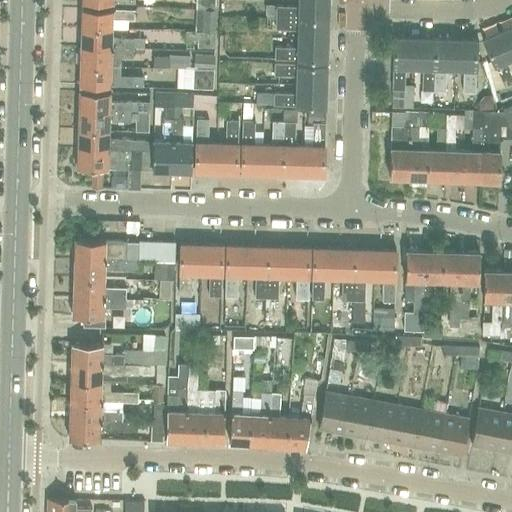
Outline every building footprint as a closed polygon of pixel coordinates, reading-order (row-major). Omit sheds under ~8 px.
[(214,10),(214,0),(193,0),(193,9),(214,10)] [(328,19),(328,0),(299,0),(299,6),(276,6),(276,18),(328,19)] [(80,16),(80,27),(112,29),(112,20),(134,21),(134,10),(83,8),(83,16),(80,16)] [(192,32),(200,32),(212,33),(214,33),(214,10),(193,9),(192,32)] [(299,29),(298,39),(327,40),(328,19),(276,18),(276,29),(299,29)] [(511,25),(502,30),(511,51),(511,25)] [(144,49),(144,48),(144,39),(133,39),(112,38),(112,29),(80,27),(80,39),(82,39),(81,46),(133,48),(133,49),(144,49)] [(511,58),(511,51),(502,30),(483,38),(504,86),(511,82),(511,74),(506,61),(511,58)] [(200,32),(192,32),(186,32),(186,40),(198,41),(198,47),(212,47),(212,33),(200,32)] [(414,37),(394,37),(392,90),(392,108),(402,108),(403,90),(404,90),(405,67),(414,67),(414,37)] [(435,38),(414,37),(414,67),(423,67),(422,90),(434,90),(435,38)] [(456,38),(435,38),(434,90),(445,90),(445,68),(455,69),(456,38)] [(456,38),(455,69),(463,69),(463,91),(475,91),(476,39),(456,38)] [(327,40),(298,39),(298,47),(275,46),(274,59),(327,60),(327,40)] [(79,66),(121,67),(121,58),(133,59),(133,49),(133,48),(81,46),(81,53),(79,53),(79,66)] [(167,68),(177,69),(188,69),(189,56),(167,55),(167,68)] [(213,70),(214,70),(215,56),(194,55),(194,69),(194,70),(213,70)] [(297,85),(326,85),(327,65),(274,63),(274,75),(297,75),(297,85)] [(132,77),(121,76),(121,67),(79,66),(79,77),(80,77),(80,85),(132,86),(132,87),(143,87),(144,77),(132,77)] [(212,89),(213,70),(194,70),(194,69),(191,69),(191,89),(212,89)] [(326,106),(326,85),(297,85),(296,94),(273,93),(273,105),(326,106)] [(110,92),(80,91),(80,93),(78,93),(78,103),(80,103),(79,110),(142,112),(149,112),(150,103),(131,103),(110,102),(110,92)] [(154,107),(174,107),(174,94),(155,94),(154,107)] [(183,107),(193,108),(193,94),(174,94),(174,107),(183,107)] [(77,117),(77,129),(109,130),(109,121),(130,122),(130,123),(142,123),(142,112),(79,110),(79,117),(77,117)] [(472,150),(463,149),(462,179),(480,179),(481,129),(482,111),(473,110),(472,150)] [(482,111),(481,129),(480,179),(499,180),(500,151),(501,138),(511,138),(511,129),(506,114),(504,111),(482,111)] [(390,177),(408,177),(410,113),(391,113),(390,147),(390,177)] [(427,128),(428,114),(410,113),(408,177),(426,178),(427,149),(418,148),(419,127),(427,128)] [(446,114),(428,114),(427,128),(437,128),(436,149),(427,149),(426,178),(444,178),(446,114)] [(462,179),(463,149),(454,149),(455,114),(446,114),(444,178),(462,179)] [(173,118),(163,118),(162,140),(153,140),(152,150),(145,150),(142,150),(141,169),(154,169),(154,172),(165,172),(165,170),(172,170),(173,118)] [(183,118),(173,118),(172,170),(179,170),(179,172),(189,173),(189,171),(191,171),(192,141),(182,141),(183,118)] [(216,171),(217,142),(208,142),(209,120),(196,119),(195,171),(216,171)] [(226,142),(217,142),(216,171),(237,172),(238,120),(226,120),(226,142)] [(262,173),(263,143),(254,143),(254,121),(243,120),(241,172),(262,173)] [(271,143),(263,143),(262,173),(282,173),(284,121),(272,121),(271,143)] [(303,174),(304,144),(295,144),(295,122),(284,121),(282,173),(303,174)] [(313,145),(304,144),(303,174),(324,175),(325,122),(320,122),(313,122),(313,145)] [(78,148),(142,150),(145,150),(145,141),(109,140),(109,130),(77,129),(76,141),(78,141),(78,148)] [(108,168),(141,169),(142,150),(78,148),(78,155),(76,155),(76,165),(78,165),(78,167),(108,168)] [(75,258),(138,260),(139,241),(76,239),(76,241),(74,241),(73,251),(75,251),(75,258)] [(174,261),(175,242),(139,241),(138,260),(140,260),(164,261),(174,261)] [(201,274),(202,243),(181,242),(179,296),(191,296),(192,273),(201,274)] [(223,244),(202,243),(201,274),(209,274),(208,296),(221,296),(223,244)] [(237,297),(237,276),(237,275),(247,275),(248,244),(227,244),(225,297),(237,297)] [(268,245),(248,244),(247,275),(255,275),(254,297),(266,297),(268,245)] [(278,298),(278,277),(278,276),(288,276),(289,246),(268,245),(266,297),(278,298)] [(309,246),(289,246),(288,276),(296,276),(295,298),(308,299),(309,246)] [(324,299),(324,278),(324,277),(333,277),(334,247),(313,246),(312,299),(324,299)] [(355,248),(334,247),(333,277),(342,277),(341,300),(353,300),(355,248)] [(375,248),(355,248),(353,300),(364,300),(365,278),(374,279),(375,248)] [(396,249),(375,248),(374,279),(382,279),(382,301),(395,301),(396,249)] [(422,336),(423,336),(424,322),(423,322),(424,301),(425,249),(407,249),(406,279),(414,279),(413,311),(404,311),(404,330),(423,331),(422,336)] [(434,280),(442,280),(443,250),(425,249),(424,301),(433,301),(434,280)] [(460,326),(461,251),(443,250),(442,280),(451,281),(450,302),(450,325),(460,326)] [(461,251),(460,326),(460,331),(480,332),(480,319),(468,319),(469,302),(469,281),(478,282),(479,251),(461,251)] [(73,266),(73,277),(105,278),(105,269),(126,270),(139,270),(140,260),(138,260),(75,258),(75,266),(73,266)] [(174,278),(174,261),(164,261),(164,278),(174,278)] [(483,300),(493,300),(493,322),(502,323),(503,300),(503,270),(484,270),(483,300)] [(511,270),(503,270),(503,300),(502,323),(511,323),(511,311),(511,270)] [(74,289),(74,296),(126,298),(126,288),(105,287),(105,278),(73,277),(72,289),(74,289)] [(160,281),(159,299),(170,300),(171,281),(160,281)] [(126,299),(126,298),(74,296),(74,303),(72,303),(71,314),(73,314),(73,315),(84,316),(83,327),(105,328),(105,316),(104,316),(104,306),(125,307),(125,309),(151,309),(151,300),(126,299)] [(394,331),(394,317),(373,316),(372,330),(394,331)] [(424,322),(423,336),(438,337),(439,323),(424,322)] [(230,366),(230,336),(216,336),(215,365),(230,366)] [(235,349),(254,349),(254,337),(236,337),(235,349)] [(398,348),(408,348),(410,338),(398,338),(398,348)] [(410,338),(408,348),(424,349),(424,338),(410,338)] [(72,355),(72,363),(123,364),(139,365),(164,365),(164,351),(123,350),(123,354),(102,354),(102,344),(73,343),(73,345),(70,344),(70,355),(72,355)] [(348,353),(358,353),(359,343),(348,343),(348,353)] [(359,343),(358,353),(374,353),(375,343),(359,343)] [(455,355),(457,347),(442,346),(442,354),(455,355)] [(479,348),(457,347),(455,355),(479,356),(479,348)] [(511,363),(511,362),(511,352),(499,351),(497,361),(511,363)] [(70,369),(69,381),(101,382),(102,373),(138,374),(138,366),(139,365),(123,364),(72,363),(72,369),(70,369)] [(167,394),(167,410),(166,439),(168,439),(168,441),(179,441),(179,439),(185,440),(187,389),(188,376),(188,364),(178,364),(177,395),(167,394)] [(206,390),(196,389),(197,376),(188,376),(187,389),(185,440),(193,440),(193,442),(204,442),(205,411),(206,390)] [(71,400),(101,401),(138,402),(139,392),(101,391),(101,382),(69,381),(69,393),(71,393),(71,400)] [(164,385),(157,385),(154,385),(153,402),(164,402),(164,385)] [(214,390),(214,392),(214,402),(213,412),(205,411),(204,442),(216,443),(216,441),(224,441),(225,390),(214,390)] [(237,444),(248,445),(250,413),(241,413),(242,391),(232,391),(231,401),(229,441),(237,442),(237,444)] [(343,432),(350,395),(326,391),(319,428),(343,432)] [(259,413),(250,413),(248,445),(260,445),(261,443),(267,444),(271,393),(261,393),(260,401),(259,413)] [(286,447),(288,416),(279,416),(279,401),(280,394),(271,393),(267,444),(275,444),(274,446),(286,447)] [(300,417),(288,416),(286,447),(298,448),(298,446),(306,446),(313,401),(314,396),(304,395),(303,401),(300,417)] [(373,400),(350,395),(343,432),(367,437),(373,400)] [(70,411),(70,418),(122,420),(122,409),(101,409),(101,401),(71,400),(71,401),(69,401),(68,411),(70,411)] [(373,400),(367,437),(390,441),(397,404),(373,400)] [(154,404),(153,421),(165,422),(166,404),(154,404)] [(421,409),(397,404),(390,441),(414,446),(421,409)] [(472,444),(496,449),(503,412),(479,407),(472,444)] [(438,450),(445,413),(421,409),(414,446),(438,450)] [(511,451),(511,413),(503,412),(496,449),(511,451)] [(469,418),(445,413),(438,450),(462,455),(469,418)] [(122,420),(70,418),(70,425),(68,425),(68,436),(70,436),(70,438),(100,439),(100,429),(138,430),(138,420),(122,420)] [(153,422),(151,422),(151,440),(164,441),(164,431),(165,422),(153,421),(153,422)] [(48,497),(47,511),(91,511),(91,508),(76,508),(76,498),(48,497)] [(127,500),(126,511),(143,511),(144,501),(127,500)]
